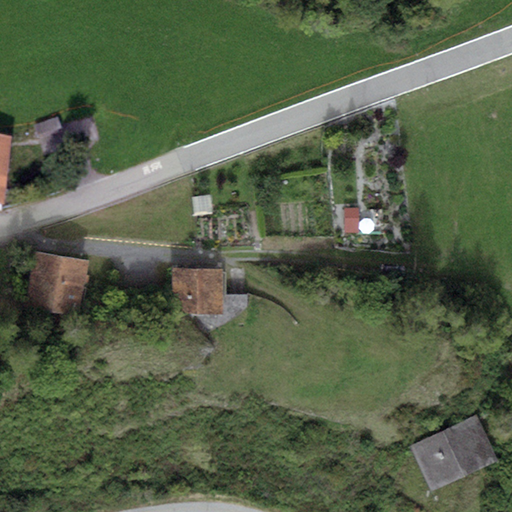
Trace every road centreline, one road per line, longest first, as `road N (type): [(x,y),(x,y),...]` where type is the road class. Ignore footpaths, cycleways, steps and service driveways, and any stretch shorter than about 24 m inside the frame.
road 1 (tertiary): [(0,201),(511,19)]
road 2 (track): [(0,209),(55,224),(301,237),(509,270)]
road 3 (track): [(284,511),(204,489),(63,511)]
